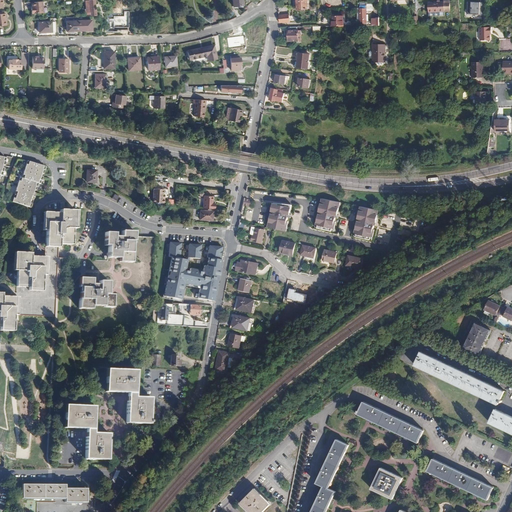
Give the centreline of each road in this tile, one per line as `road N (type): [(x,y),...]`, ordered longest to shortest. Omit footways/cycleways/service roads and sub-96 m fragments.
road 1 (secondary): [(386,186),(35,125)]
road 2 (residential): [(128,480),(201,388),(231,234)]
road 3 (residential): [(21,41),(172,40),(271,4)]
road 4 (residential): [(34,238),(38,204),(63,195),(94,198),(157,228),(231,234)]
road 5 (residential): [(231,234),(258,100)]
road 6 (residential): [(0,473),(128,480)]
road 7 (secondary): [(511,166),(386,186)]
road 8 (secondary): [(386,186),(511,178)]
road 9 (residential): [(215,511),(304,424)]
